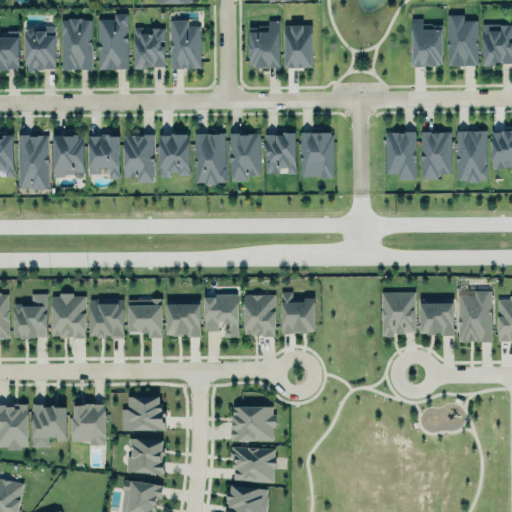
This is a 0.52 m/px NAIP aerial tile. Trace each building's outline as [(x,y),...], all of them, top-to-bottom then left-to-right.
[(128,11),(128,66),(99,67),(99,16),(114,16),(114,11),(128,11)] [(448,63),(451,63),(464,63),(478,63),(477,19),(475,19),(464,19),(464,13),(447,13),(448,63)] [(60,17),(69,17),(70,15),(81,15),(82,17),(91,17),(91,40),(92,67),(86,66),(79,67),(62,68),(60,17)] [(412,17),(423,17),(423,22),(433,22),(434,23),(442,23),(443,63),(425,63),(425,65),(412,65),(412,17)] [(170,18),(170,67),(183,67),(183,65),(199,65),(200,24),(188,24),(188,18),(170,18)] [(279,64),(280,18),(268,18),(268,29),(250,29),(250,64),(279,64)] [(285,65),(284,23),(312,23),(312,64),(285,65)] [(483,63),(483,23),(511,23),(511,62),(500,62),(500,60),(496,60),(496,63),(483,63)] [(55,66),(55,24),(45,24),(45,29),(32,29),(32,27),(25,28),(25,65),(28,65),(28,67),(44,67),(44,66),(55,66)] [(165,67),(164,27),(133,28),(133,68),(165,67)] [(0,34),(8,34),(8,29),(18,29),(18,66),(8,66),(8,67),(0,67),(0,34)] [(456,179),(456,129),(487,128),(487,132),(485,135),(486,152),(487,155),(487,178),(480,178),(480,180),(466,181),(466,179),(456,179)] [(492,128),(511,128),(511,165),(505,165),(505,167),(492,167),(492,128)] [(157,130),(158,177),(168,176),(168,174),(188,174),(187,129),(157,130)] [(227,129),(228,181),(246,181),(246,174),(258,174),(257,129),(227,129)] [(118,130),(118,178),(106,178),(106,166),(99,166),(99,173),(88,173),(88,131),(118,130)] [(122,131),(123,176),(136,176),(136,182),(153,182),(152,130),(122,131)] [(195,131),(224,130),(225,180),(217,180),(217,182),(204,182),(204,180),(195,180),(195,131)] [(53,133),(53,174),(64,174),(64,172),(74,172),(74,174),(84,174),(83,133),(78,133),(78,131),(67,131),(67,133),(53,133)] [(415,179),(415,131),(384,132),(385,173),(397,173),(397,179),(415,179)] [(421,131),(450,131),(451,173),(440,174),(439,179),(422,179),(422,175),(420,173),(421,155),(421,131)] [(0,134),(0,167),(5,167),(5,174),(13,174),(13,168),(13,167),(13,132),(3,132),(3,134),(0,134)] [(49,187),(49,132),(18,132),(18,185),(30,184),(30,187),(49,187)] [(299,132),(299,177),(333,177),(333,132),(299,132)] [(294,174),(295,133),(264,133),(264,173),(278,173),(278,167),(287,167),(287,173),(294,174)] [(491,289),(492,340),(478,340),(479,339),(473,339),(473,338),(470,338),(470,340),(462,340),(462,339),(458,339),(458,294),(461,294),(461,293),(475,293),(475,288),(489,288),(489,289),(491,289)] [(379,290),(380,336),(393,335),(393,331),(414,331),(413,289),(379,290)] [(281,290),(282,331),(285,331),(288,330),(299,329),(300,330),(303,330),(307,330),(307,328),(314,328),(314,296),(304,296),(304,299),(292,299),(292,290),(281,290)] [(13,302),(13,335),(20,335),(20,337),(29,337),(29,335),(48,335),(47,291),(32,291),(32,303),(23,303),(23,302),(13,302)] [(51,294),(59,294),(59,291),(73,291),(73,294),(86,294),(86,327),(85,328),(85,336),(72,336),(72,334),(60,335),(61,334),(52,334),(52,328),(52,327),(51,294)] [(7,293),(0,292),(0,336),(9,336),(7,293)] [(204,292),(238,292),(238,325),(238,334),(233,334),(225,335),(224,327),(228,327),(228,320),(224,321),(224,318),(217,319),(218,328),(211,327),(204,329),(204,292)] [(244,293),(257,292),(275,292),(275,309),(275,334),(268,334),(262,334),(262,332),(251,333),(251,331),(244,332),(244,293)] [(166,298),(167,331),(169,332),(169,333),(182,333),(182,330),(187,330),(187,334),(200,334),(200,301),(199,301),(199,297),(166,298)] [(511,340),(511,297),(496,297),(497,341),(511,340)] [(123,337),(122,298),(89,298),(89,338),(123,337)] [(419,298),(452,298),(453,335),(439,336),(438,332),(419,332),(419,298)] [(127,299),(127,333),(147,333),(147,338),(161,337),(161,299),(127,299)] [(162,430),(163,396),(127,396),(126,409),(121,409),(120,429),(162,430)] [(0,402),(0,445),(7,445),(7,448),(20,448),(20,445),(28,445),(28,401),(14,401),(14,404),(7,404),(7,402),(0,402)] [(73,402),(83,402),(83,401),(93,401),(93,402),(104,402),(105,443),(89,444),(89,439),(71,440),(71,415),(73,415),(73,402)] [(31,447),(47,447),(47,439),(65,439),(65,405),(31,405),(31,447)] [(273,406),(231,406),(231,441),(272,440),(272,426),(274,426),(273,406)] [(163,473),(163,439),(128,438),(127,472),(163,473)] [(273,482),(274,448),(232,446),(231,480),(273,482)] [(0,477),(0,511),(20,511),(21,508),(18,508),(23,481),(0,477)] [(124,478),(130,479),(130,478),(162,483),(160,496),(155,496),(153,511),(126,511),(120,511),(124,489),(122,489),(124,478)] [(264,511),(267,489),(229,484),(225,511),(264,511)]
